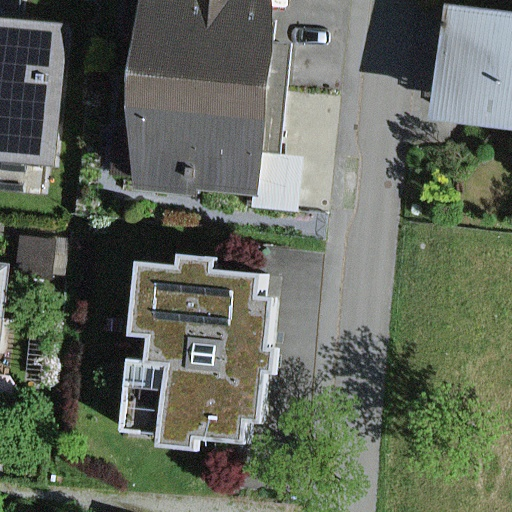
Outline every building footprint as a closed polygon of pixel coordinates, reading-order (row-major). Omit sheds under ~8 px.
[(173,31),(169,69),(300,83),(306,26),(300,0),(144,0),(141,28),(173,31)] [(511,0),(476,0),(463,111),(511,117),(511,0)] [(0,149),(81,160),(98,21),(0,8),(0,149)] [(300,83),(169,69),(164,128),(132,125),(128,168),(168,172),(167,184),(231,190),(232,183),(274,188),(288,189),(292,147),(300,83)] [(322,149),(292,147),(288,189),(274,188),(273,202),(318,206),(322,149)] [(269,438),(293,270),(275,268),(174,253),(162,335),(188,338),(176,425),(269,438)] [(0,340),(29,343),(35,260),(0,257),(0,340)] [(0,501),(0,511),(20,511),(20,502),(0,501)]
